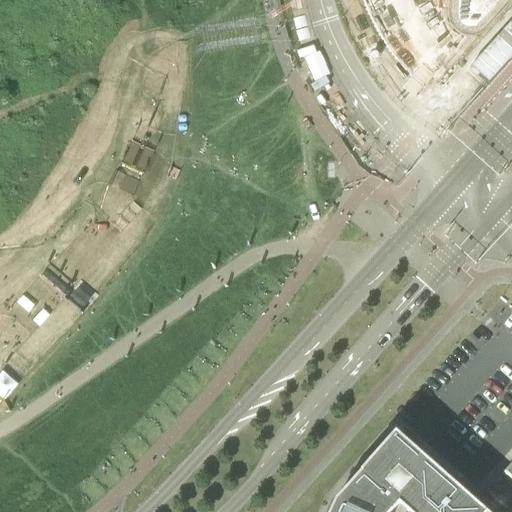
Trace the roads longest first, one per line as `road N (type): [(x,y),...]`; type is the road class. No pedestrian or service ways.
road 1 (secondary): [(451,184),(144,511)]
road 2 (secondary): [(226,511),(487,215)]
road 3 (track): [(317,247),(262,254),(0,431)]
road 4 (unclassified): [(451,184),(359,90),(320,0)]
